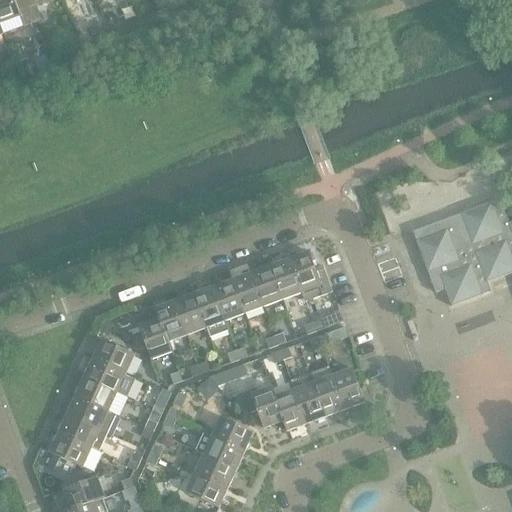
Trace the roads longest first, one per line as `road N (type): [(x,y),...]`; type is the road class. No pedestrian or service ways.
road 1 (residential): [(292,511),(294,480),(315,462),(402,431),(414,418),(342,204),(299,220)]
road 2 (residential): [(0,331),(299,220)]
